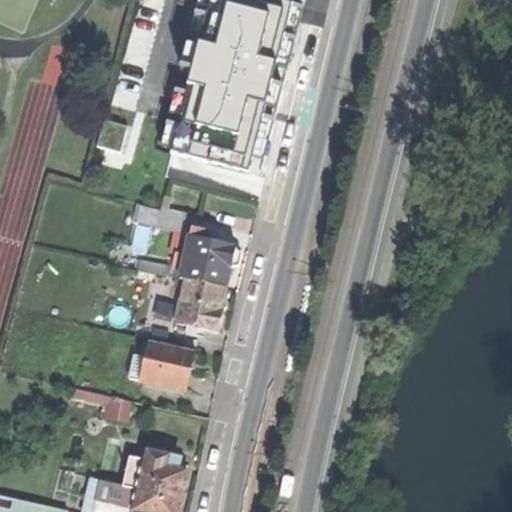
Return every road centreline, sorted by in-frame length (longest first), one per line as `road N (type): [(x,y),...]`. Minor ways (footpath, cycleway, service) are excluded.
road 1 (primary): [(306,511),(428,0)]
road 2 (primary): [(351,0),(231,511)]
